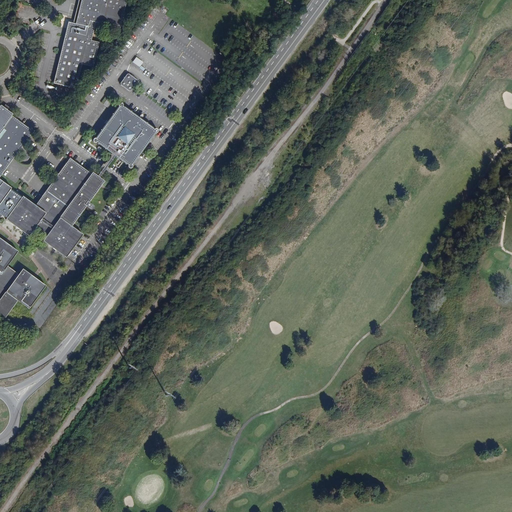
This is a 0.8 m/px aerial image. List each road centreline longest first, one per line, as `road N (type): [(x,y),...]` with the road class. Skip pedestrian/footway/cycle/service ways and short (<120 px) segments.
road 1 (trunk): [(142,243),(306,23)]
road 2 (unclassified): [(142,243),(58,349),(0,377)]
road 3 (trunk): [(63,356),(142,243)]
